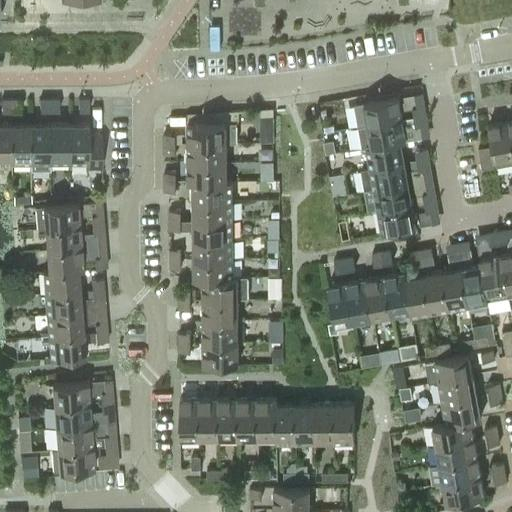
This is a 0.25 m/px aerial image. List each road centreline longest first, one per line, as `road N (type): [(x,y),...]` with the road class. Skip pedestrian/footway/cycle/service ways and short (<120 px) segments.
road 1 (residential): [(171,490),(138,452),(138,389),(157,360),(155,313),(128,277),(128,199),(143,184),(142,109),(156,93),(283,85),(437,60)]
road 2 (residential): [(511,205),(452,215),(437,60)]
road 3 (residential): [(171,490),(153,501),(54,502)]
